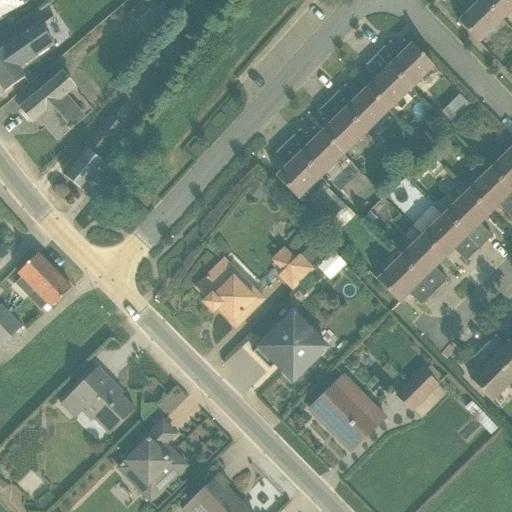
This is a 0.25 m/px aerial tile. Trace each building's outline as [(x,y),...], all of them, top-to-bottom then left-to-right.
[(0,0),(0,24),(34,7),(30,0),(0,0)] [(131,0),(116,11),(127,26),(143,14),(133,0),(131,0)] [(511,0),(489,0),(487,2),(511,26),(511,0)] [(511,26),(487,2),(465,25),(490,50),(511,27),(511,26)] [(40,55),(27,35),(0,53),(0,85),(2,89),(20,77),(16,71),(40,55)] [(417,48),(394,70),(419,94),(441,72),(417,48)] [(63,177),(83,193),(105,166),(97,159),(122,128),(120,127),(136,108),(132,105),(153,79),(140,68),(119,95),(127,101),(113,120),(110,118),(63,177)] [(394,70),(372,92),(396,116),(419,94),(394,70)] [(82,93),(69,76),(24,110),(39,130),(45,125),(62,147),(92,124),(73,100),(82,93)] [(372,92),(349,114),(373,139),(396,116),(372,92)] [(349,114),(327,137),(351,161),(373,139),(349,114)] [(327,137),(304,159),(328,183),(351,161),(327,137)] [(511,156),(495,173),(511,190),(511,156)] [(304,159),(282,181),(306,205),(328,183),(304,159)] [(511,190),(495,173),(473,195),(494,217),(511,199),(511,190)] [(473,195),(450,217),(472,239),(494,217),(473,195)] [(450,217),(428,239),(450,261),(472,239),(450,217)] [(428,239),(406,261),(427,283),(450,261),(428,239)] [(0,269),(13,258),(0,243),(0,269)] [(270,243),(255,260),(282,286),(302,265),(286,250),(282,255),(270,243)] [(319,275),(331,266),(319,250),(307,258),(319,275)] [(19,280),(35,297),(59,274),(43,257),(19,280)] [(237,332),(268,304),(227,260),(196,288),(237,332)] [(406,261),(383,283),(405,305),(427,283),(406,261)] [(50,314),(75,291),(59,274),(35,297),(50,314)] [(297,391),(336,354),(295,311),(256,348),(297,391)] [(0,315),(0,335),(10,325),(0,315)] [(511,377),(511,349),(498,364),(511,377)] [(412,362),(384,392),(403,410),(431,380),(412,362)] [(500,409),(511,397),(511,377),(498,364),(476,386),(500,409)] [(113,437),(141,411),(100,367),(61,403),(80,423),(91,413),(113,437)] [(351,455),(389,420),(349,377),(311,412),(351,455)] [(117,466),(154,503),(191,466),(170,446),(179,437),(162,421),(117,466)] [(186,511),(257,511),(224,476),(186,511)]
